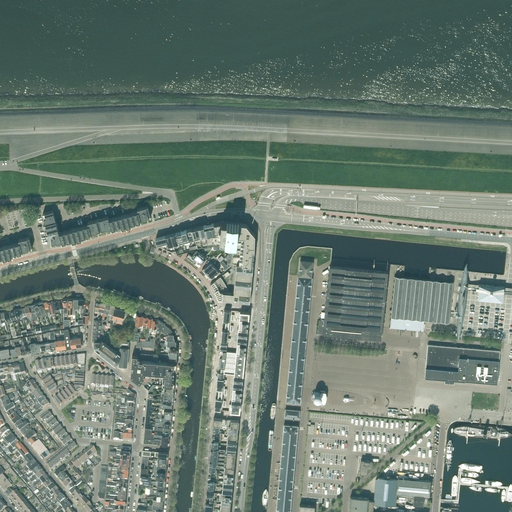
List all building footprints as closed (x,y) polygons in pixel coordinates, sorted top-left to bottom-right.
[(137,208),(138,211),(140,219),(145,218),(146,218),(145,216),(150,215),(148,205),(137,208)] [(45,228),(57,225),(53,210),(43,213),(46,223),(44,223),(45,228)] [(140,219),(138,211),(123,215),(127,227),(132,225),(132,223),(136,222),(137,222),(136,220),(140,219)] [(123,215),(109,219),(112,227),(116,226),(116,228),(117,228),(117,227),(121,226),(122,228),(127,227),(123,215)] [(112,227),(109,219),(108,216),(98,219),(101,228),(105,227),(106,229),(112,227)] [(98,219),(88,222),(88,224),(91,233),(96,231),(97,231),(96,229),(101,228),(98,219)] [(239,222),(222,220),(214,222),(214,223),(216,233),(220,234),(220,240),(237,242),(237,236),(239,223),(239,222)] [(232,259),(231,263),(236,264),(237,264),(242,264),(248,265),(253,265),(253,260),(253,259),(254,259),(254,253),(254,251),(254,252),(254,250),(255,245),(254,245),(254,244),(255,244),(255,242),(254,242),(254,240),(255,240),(255,234),(247,224),(245,224),(243,224),(239,223),(237,236),(245,237),(244,241),(243,241),(242,244),(244,244),(243,249),(242,249),(242,251),(243,251),(243,256),(241,256),(241,259),(243,259),(242,260),(232,259)] [(91,233),(88,224),(74,228),(77,238),(86,236),(87,236),(86,234),(91,233)] [(62,241),(59,232),(57,225),(45,228),(47,234),(48,233),(51,242),(56,241),(56,242),(57,242),(62,241)] [(67,241),(77,238),(74,228),(59,232),(62,241),(66,240),(67,241)] [(187,230),(186,230),(189,240),(195,238),(192,228),(188,229),(187,230)] [(171,234),(170,234),(173,244),(174,246),(180,245),(179,242),(176,233),(173,233),(171,234)] [(168,235),(165,236),(166,242),(167,246),(173,244),(174,246),(173,244),(170,234),(168,235)] [(27,249),(27,247),(32,246),(29,236),(19,239),(20,242),(22,250),(27,249)] [(157,238),(156,238),(157,244),(166,242),(165,236),(157,238)] [(17,253),(18,253),(17,251),(22,250),(20,242),(5,246),(9,258),(13,256),(13,255),(17,253)] [(3,259),(9,258),(5,246),(0,247),(0,258),(3,257),(3,259)] [(189,254),(186,257),(194,263),(200,255),(201,254),(197,250),(192,256),(189,254)] [(200,255),(194,263),(199,267),(206,257),(201,254),(200,255)] [(391,260),(391,261),(392,261),(394,262),(400,263),(407,265),(412,266),(425,267),(437,267),(442,266),(443,262),(438,261),(434,260),(429,259),(411,258),(405,258),(396,259),(392,259),(391,260)] [(300,260),(299,276),(311,277),(313,261),(300,260)] [(467,268),(465,261),(463,268),(461,276),(459,292),(457,314),(456,332),(457,339),(460,332),(463,315),(466,293),(467,276),(467,268)] [(211,262),(202,270),(203,270),(206,274),(215,266),(211,262)] [(220,276),(210,284),(212,286),(213,287),(214,289),(214,290),(215,292),(216,293),(217,295),(217,297),(218,299),(219,299),(233,300),(235,300),(249,302),(250,302),(250,297),(253,265),(248,265),(242,264),(237,264),(236,264),(234,292),(229,292),(227,288),(226,285),(224,282),(222,279),(220,276)] [(215,266),(206,274),(207,275),(210,279),(219,271),(215,266)] [(319,320),(318,333),(381,339),(382,326),(383,326),(382,326),(383,319),(384,319),(385,314),(384,314),(385,314),(384,314),(384,308),(385,308),(384,308),(385,303),(386,303),(385,302),(385,299),(387,299),(387,294),(386,294),(386,292),(387,292),(386,292),(386,287),(387,287),(387,286),(386,286),(387,281),(388,281),(387,281),(387,276),(388,276),(388,275),(387,275),(388,271),(361,269),(361,268),(359,267),(359,269),(330,266),(329,270),(328,270),(329,270),(329,276),(328,275),(328,276),(329,276),(328,281),(327,281),(328,282),(328,287),(327,287),(328,287),(327,292),(326,292),(326,293),(327,293),(326,298),(326,299),(326,304),(325,304),(326,304),(325,309),(324,309),(324,310),(325,310),(324,321),(319,320)] [(311,277),(299,276),(298,276),(286,401),(300,403),(305,353),(312,277),(311,277)] [(436,280),(404,277),(394,276),(395,277),(394,281),(393,281),(393,282),(394,282),(394,287),(393,287),(394,287),(393,292),(392,292),(392,293),(393,293),(393,298),(392,298),(393,298),(392,303),(391,303),(391,304),(392,304),(392,309),(391,309),(392,309),(391,314),(390,314),(390,315),(391,315),(390,320),(390,319),(390,320),(390,327),(389,327),(405,329),(406,329),(420,330),(420,331),(420,330),(423,330),(424,319),(448,321),(448,322),(449,322),(449,321),(450,322),(450,321),(449,321),(449,316),(450,316),(449,316),(450,311),(451,311),(451,310),(450,310),(450,305),(451,305),(451,304),(451,300),(452,300),(452,299),(451,299),(452,294),(452,289),(453,289),(452,288),(453,282),(454,282),(453,281),(453,280),(453,281),(436,280)] [(477,299),(478,298),(480,299),(481,299),(485,299),(486,299),(490,300),(491,300),(495,300),(496,300),(500,301),(501,301),(502,301),(503,302),(503,301),(503,299),(503,298),(503,294),(503,293),(504,289),(504,287),(505,286),(504,286),(503,286),(502,286),(498,286),(497,286),(493,285),(492,285),(488,285),(486,285),(482,284),(481,284),(479,284),(478,283),(478,284),(479,284),(479,285),(479,286),(478,287),(478,290),(478,291),(478,295),(478,296),(477,298),(477,299)] [(54,313),(54,311),(52,299),(47,300),(49,312),(51,312),(53,319),(55,319),(54,313)] [(104,311),(106,302),(101,301),(99,310),(97,316),(98,316),(97,318),(100,318),(101,317),(100,316),(101,311),(104,311)] [(42,317),(39,302),(34,303),(38,316),(40,316),(40,318),(42,317)] [(108,312),(111,303),(106,302),(104,311),(102,318),(104,318),(105,316),(106,312),(108,312)] [(38,316),(34,303),(29,304),(33,319),(37,318),(38,324),(39,323),(38,316)] [(113,316),(115,306),(116,305),(111,303),(108,312),(107,319),(109,319),(110,315),(113,316)] [(33,319),(29,304),(25,306),(28,319),(29,321),(33,319)] [(29,321),(28,319),(25,306),(20,307),(24,319),(26,319),(27,322),(29,322),(29,321)] [(122,322),(126,309),(115,306),(113,316),(112,317),(115,318),(115,320),(122,322)] [(20,307),(15,309),(17,317),(19,323),(21,322),(22,324),(25,324),(24,321),(24,319),(20,307)] [(19,323),(17,317),(15,309),(9,310),(12,320),(13,322),(15,321),(16,323),(19,323)] [(13,322),(12,320),(9,310),(4,312),(7,322),(7,323),(13,322)] [(239,310),(238,318),(240,318),(248,319),(249,312),(239,310)] [(7,323),(7,322),(4,312),(0,312),(0,313),(2,320),(2,321),(4,320),(7,329),(9,329),(7,323)] [(142,314),(141,313),(140,313),(139,313),(137,313),(135,327),(134,341),(139,341),(140,332),(137,332),(137,328),(137,327),(138,327),(138,326),(142,326),(143,315),(143,314),(142,314)] [(165,324),(157,319),(157,325),(159,326),(157,328),(161,330),(165,324)] [(165,334),(169,332),(172,330),(169,327),(167,326),(167,325),(166,325),(165,325),(165,324),(161,330),(165,334)] [(111,343),(112,335),(109,334),(109,335),(109,339),(109,341),(102,340),(95,340),(94,342),(94,343),(95,345),(96,346),(95,348),(100,352),(115,364),(116,363),(119,365),(121,366),(121,367),(124,367),(124,366),(127,366),(129,348),(129,341),(119,339),(118,348),(117,352),(109,346),(111,343)] [(17,354),(22,354),(19,338),(14,339),(17,354)] [(9,349),(10,348),(9,340),(4,341),(5,348),(0,349),(0,357),(10,356),(9,349)] [(425,377),(436,378),(445,379),(444,383),(454,384),(455,379),(470,381),(470,382),(472,382),(472,381),(497,383),(500,350),(428,344),(425,377)] [(140,360),(140,354),(141,352),(135,351),(134,355),(132,355),(132,359),(140,360)] [(222,357),(225,357),(224,372),(234,373),(243,374),(245,353),(236,352),(226,351),(223,351),(222,357)] [(84,373),(85,357),(85,356),(77,357),(78,366),(78,367),(81,367),(81,371),(79,371),(79,373),(84,373)] [(143,360),(140,360),(132,359),(130,376),(140,383),(143,378),(144,372),(165,374),(164,385),(174,386),(175,382),(173,382),(173,381),(173,378),(173,373),(174,373),(174,369),(174,368),(176,368),(176,363),(168,362),(160,361),(157,361),(153,361),(150,360),(146,360),(143,360)] [(23,366),(21,366),(21,365),(18,366),(21,375),(25,374),(26,375),(28,374),(27,371),(25,372),(23,366)] [(18,376),(21,375),(18,366),(12,367),(16,380),(18,385),(19,388),(21,386),(18,376)] [(11,379),(9,375),(7,367),(2,368),(4,376),(7,376),(8,380),(11,379)] [(15,381),(16,380),(12,367),(7,367),(9,375),(12,374),(14,379),(15,379),(15,381)] [(44,386),(52,381),(49,377),(42,382),(44,386)] [(28,391),(36,386),(33,381),(25,386),(25,387),(28,391)] [(47,389),(54,384),(52,381),(44,386),(47,389)] [(56,389),(57,388),(54,384),(47,389),(49,393),(50,393),(56,389)] [(31,395),(39,390),(36,386),(28,391),(26,392),(27,393),(29,392),(31,395)] [(77,393),(74,388),(72,386),(68,389),(74,396),(77,393)] [(7,391),(13,389),(12,387),(3,389),(0,389),(0,398),(0,399),(6,397),(4,391),(7,390),(7,391)] [(70,399),(74,396),(68,389),(65,392),(70,399)] [(32,400),(34,399),(41,394),(39,390),(31,395),(29,397),(32,400)] [(128,391),(128,390),(127,395),(129,396),(129,398),(123,397),(123,395),(118,395),(117,399),(125,400),(128,400),(135,401),(136,396),(128,391)] [(314,400),(315,401),(324,401),(325,401),(325,400),(326,398),(326,396),(326,395),(326,393),(325,393),(325,392),(316,391),(315,392),(314,392),(314,399),(314,400)] [(67,402),(70,399),(65,392),(61,394),(67,402)] [(3,405),(9,402),(15,399),(12,394),(6,397),(0,399),(1,401),(3,405)] [(35,404),(37,403),(44,397),(41,394),(34,399),(32,400),(35,404)] [(63,404),(67,402),(61,394),(57,397),(63,404)] [(4,410),(11,406),(15,404),(19,401),(18,401),(21,399),(20,397),(17,399),(14,402),(10,404),(9,402),(3,405),(4,410)] [(34,410),(35,410),(47,401),(44,397),(37,403),(35,404),(34,405),(35,407),(33,408),(34,410)] [(59,407),(63,404),(57,397),(54,400),(59,407)] [(50,405),(47,401),(35,410),(36,412),(42,408),(43,410),(50,405)] [(14,406),(12,408),(11,406),(4,410),(6,414),(15,408),(14,406)] [(9,419),(16,414),(15,413),(19,409),(18,407),(7,415),(9,419)] [(299,418),(300,410),(285,409),(284,417),(285,417),(285,418),(298,420),(299,418)] [(18,418),(22,415),(19,412),(16,414),(9,419),(12,423),(18,418)] [(15,426),(22,421),(23,420),(21,418),(24,416),(27,414),(25,412),(23,414),(22,415),(18,418),(12,423),(15,426)] [(46,424),(53,418),(48,412),(40,419),(44,424),(45,423),(46,424)] [(17,429),(23,424),(22,423),(28,418),(27,417),(24,419),(23,420),(22,421),(15,426),(17,429)] [(51,430),(58,425),(53,418),(46,424),(51,430)] [(20,432),(26,427),(29,425),(27,422),(23,424),(17,429),(20,432)] [(22,436),(29,431),(30,430),(29,428),(31,426),(30,424),(29,425),(26,427),(20,432),(22,436)] [(219,431),(220,428),(220,425),(213,424),(212,435),(215,435),(215,431),(219,431)] [(290,511),(298,426),(284,424),(275,511),(290,511)] [(453,429),(455,431),(462,434),(470,435),(483,437),(495,437),(501,437),(507,436),(511,434),(511,431),(508,429),(502,427),(496,427),(486,426),(472,425),(461,424),(456,426),(454,426),(453,428),(453,429)] [(55,435),(62,430),(58,425),(51,430),(55,435)] [(0,439),(10,432),(7,428),(0,433),(0,439)] [(31,434),(32,433),(30,430),(29,431),(22,436),(25,439),(31,434)] [(32,447),(37,443),(41,440),(42,439),(39,436),(45,432),(44,430),(41,432),(38,435),(39,435),(33,440),(29,443),(32,447)] [(66,434),(62,430),(55,435),(59,440),(66,434)] [(7,439),(12,435),(10,432),(0,439),(0,442),(2,440),(4,442),(7,439)] [(28,443),(31,440),(34,437),(36,435),(33,432),(32,433),(31,434),(25,439),(28,443)] [(71,441),(66,434),(59,440),(64,446),(71,441)] [(5,449),(8,447),(6,445),(7,444),(15,438),(12,435),(7,439),(4,442),(5,443),(3,444),(4,446),(4,447),(5,449)] [(11,446),(17,441),(15,438),(7,444),(6,445),(8,447),(10,445),(11,446)] [(35,451),(40,446),(44,443),(41,440),(37,443),(32,447),(35,451)] [(10,452),(11,451),(20,444),(17,441),(11,446),(12,447),(8,450),(10,452)] [(69,453),(77,447),(71,441),(64,446),(66,449),(65,450),(68,454),(69,453)] [(38,454),(46,447),(44,443),(40,446),(35,451),(38,454)] [(23,448),(20,444),(11,451),(11,452),(12,452),(13,453),(16,450),(18,453),(23,448)] [(97,453),(92,447),(92,446),(88,450),(93,456),(97,453)] [(40,458),(46,453),(47,452),(46,450),(47,449),(46,447),(38,454),(40,458)] [(23,459),(29,455),(23,448),(18,453),(13,457),(14,457),(16,456),(17,458),(18,459),(19,459),(20,460),(22,458),(23,459)] [(220,448),(218,448),(211,448),(209,464),(216,465),(218,465),(225,466),(225,465),(234,466),(236,450),(226,449),(220,448)] [(68,454),(65,450),(64,449),(60,452),(65,459),(70,455),(69,453),(68,454)] [(89,459),(93,456),(88,450),(84,453),(89,459)] [(54,453),(53,451),(50,452),(49,451),(47,452),(46,453),(40,458),(43,461),(54,453),(54,452),(54,453)] [(60,463),(65,459),(60,452),(55,456),(60,463)] [(85,463),(89,459),(84,453),(80,456),(85,463)] [(34,461),(31,458),(29,455),(23,459),(25,461),(22,462),(23,463),(22,464),(23,465),(24,465),(25,466),(27,464),(28,465),(34,461)] [(56,467),(60,463),(55,456),(50,460),(56,467)] [(81,466),(85,463),(80,456),(76,459),(81,466)] [(77,469),(81,466),(76,459),(72,463),(75,467),(77,469)] [(51,471),(56,467),(50,460),(45,464),(51,471)] [(364,460),(361,460),(360,473),(367,474),(368,468),(372,468),(373,461),(370,460),(364,460)] [(28,471),(36,464),(34,461),(28,465),(30,467),(24,471),(26,473),(28,471)] [(8,470),(11,468),(7,464),(0,470),(0,477),(3,476),(5,474),(5,473),(8,470)] [(34,472),(39,467),(36,464),(28,471),(29,473),(32,470),(34,472)] [(215,471),(216,468),(216,465),(209,464),(208,475),(211,475),(211,471),(215,471)] [(64,470),(67,468),(66,466),(55,475),(57,478),(64,473),(66,471),(64,470)] [(35,477),(42,471),(39,467),(34,472),(27,477),(28,479),(30,478),(34,475),(35,477)] [(39,481),(45,475),(42,471),(35,477),(32,480),(30,481),(32,483),(34,481),(34,482),(37,479),(39,481)] [(63,485),(69,480),(64,473),(57,478),(63,485)] [(44,486),(50,481),(45,475),(39,481),(33,486),(34,488),(41,482),(44,486)] [(75,480),(74,479),(73,477),(69,480),(63,485),(66,489),(71,485),(77,481),(76,480),(75,480)] [(374,500),(373,503),(379,503),(396,505),(397,505),(398,496),(396,496),(397,490),(398,481),(398,478),(379,477),(376,479),(374,499),(374,500)] [(397,490),(396,496),(398,496),(414,497),(413,504),(418,504),(419,505),(420,505),(423,505),(424,495),(429,495),(430,480),(429,480),(421,480),(398,478),(398,481),(397,490)] [(79,484),(82,482),(84,480),(82,479),(73,486),(71,485),(66,489),(69,493),(74,488),(79,484)] [(85,486),(87,484),(84,480),(82,482),(83,484),(76,490),(74,488),(69,493),(72,496),(78,491),(85,486)] [(12,486),(9,483),(7,481),(0,486),(0,487),(4,493),(12,486)] [(38,497),(43,492),(48,489),(53,484),(50,481),(44,486),(45,488),(42,491),(39,494),(36,491),(34,493),(38,497)] [(47,496),(56,488),(53,484),(48,489),(49,491),(45,494),(47,496)] [(16,490),(18,488),(16,486),(14,489),(12,487),(5,493),(8,498),(9,497),(16,491),(16,490)] [(49,500),(52,498),(54,497),(59,492),(56,488),(47,496),(46,496),(49,500)] [(13,501),(20,495),(16,491),(9,497),(13,501)] [(75,500),(82,495),(78,491),(72,496),(75,500)] [(51,506),(54,503),(62,496),(59,492),(54,497),(55,498),(49,503),(51,506)] [(16,505),(23,499),(20,495),(13,501),(16,505)] [(85,499),(82,495),(75,500),(78,504),(80,503),(85,499)] [(56,508),(60,504),(66,500),(62,496),(54,503),(51,506),(52,508),(55,506),(56,508)] [(88,501),(86,499),(89,497),(88,496),(85,499),(80,503),(83,507),(86,505),(89,509),(91,507),(89,504),(88,503),(91,501),(90,500),(88,501)] [(369,499),(369,498),(350,496),(348,511),(391,511),(378,511),(379,503),(373,503),(374,500),(374,499),(373,499),(373,500),(369,499)] [(19,509),(26,503),(23,499),(16,505),(19,509)] [(59,511),(61,511),(69,504),(66,500),(60,504),(62,506),(56,511),(59,511)] [(145,511),(146,511),(145,511),(145,508),(146,509),(146,508),(147,502),(146,502),(141,502),(138,501),(136,511),(145,511)] [(205,504),(204,511),(208,511),(211,511),(213,501),(210,501),(210,504),(205,504)] [(21,511),(23,511),(29,507),(26,503),(19,509),(21,511)]
